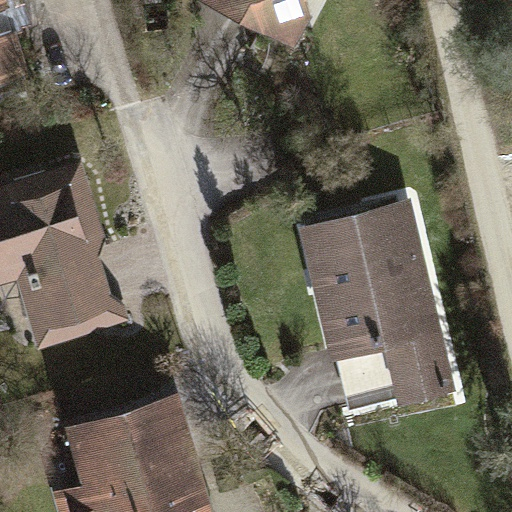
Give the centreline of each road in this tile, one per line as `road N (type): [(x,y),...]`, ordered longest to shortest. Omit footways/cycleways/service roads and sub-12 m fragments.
road 1 (residential): [(374,511),(338,488),(247,399),(209,330),(168,172)]
road 2 (track): [(511,284),(442,0)]
